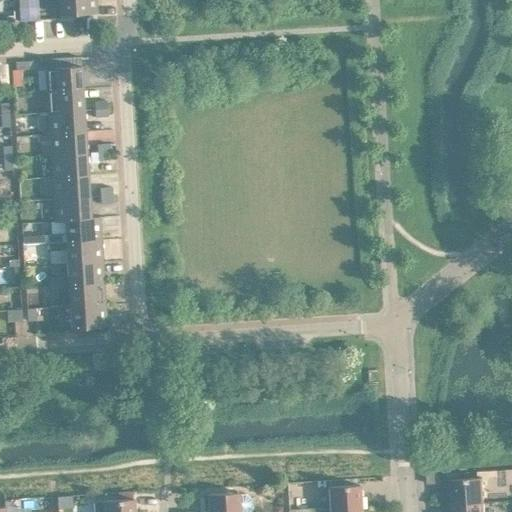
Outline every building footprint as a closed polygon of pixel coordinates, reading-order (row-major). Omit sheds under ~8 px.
[(96,0),(61,0),(62,12),(97,10),(96,0)] [(17,58),(17,66),(29,65),(29,58),(17,58)] [(46,65),(47,87),(83,85),(82,62),(46,65)] [(47,87),(49,109),(84,107),(83,85),(47,87)] [(95,98),(96,106),(108,105),(107,97),(95,98)] [(1,100),(2,112),(10,111),(9,99),(1,100)] [(108,105),(96,106),(96,114),(108,113),(108,105)] [(49,109),(50,130),(86,128),(84,107),(49,109)] [(10,111),(2,112),(3,124),(11,123),(10,111)] [(50,130),(51,152),(87,150),(86,128),(50,130)] [(98,141),(98,149),(110,148),(110,140),(98,141)] [(4,143),(5,155),(12,154),(12,142),(4,143)] [(110,148),(98,149),(99,157),(111,156),(110,148)] [(51,152),(53,174),(88,171),(87,150),(51,152)] [(12,154),(5,155),(5,167),(13,166),(12,154)] [(53,174),(54,195),(90,193),(88,171),(53,174)] [(100,184),(101,192),(113,192),(112,184),(100,184)] [(113,192),(101,192),(101,200),(113,200),(113,192)] [(56,218),(65,218),(65,217),(91,215),(91,214),(90,193),(54,195),(56,218)] [(49,231),(49,239),(102,236),(100,213),(91,214),(91,215),(65,217),(65,218),(66,230),(49,231)] [(67,246),(68,260),(103,258),(102,236),(49,239),(50,247),(67,246)] [(52,274),(52,282),(104,279),(103,258),(68,260),(69,273),(52,274)] [(70,289),(70,303),(106,301),(104,279),(52,282),(53,290),(70,289)] [(106,301),(70,303),(72,325),(107,323),(106,301)] [(28,306),(29,317),(36,317),(36,305),(28,306)] [(14,306),(15,318),(22,318),(22,306),(14,306)] [(427,471),(428,480),(441,479),(440,471),(427,471)] [(451,476),(453,501),(484,499),(482,474),(451,476)] [(281,481),(270,482),(271,494),(282,493),(281,481)] [(329,483),(330,508),(361,506),(360,482),(329,483)] [(208,491),(209,511),(240,511),(248,511),(253,504),(253,496),(246,491),(239,491),(239,489),(208,491)] [(95,511),(135,511),(134,495),(94,498),(95,511)] [(453,501),(453,511),(484,511),(484,499),(453,501)] [(282,502),(274,503),(274,511),(283,511),(282,502)]
